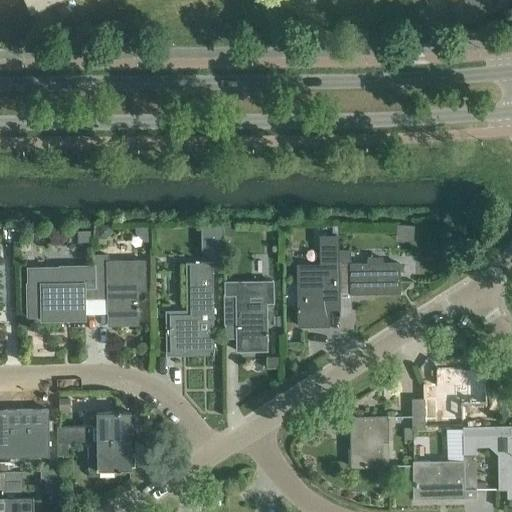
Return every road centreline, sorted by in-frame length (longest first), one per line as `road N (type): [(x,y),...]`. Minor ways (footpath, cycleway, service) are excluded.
road 1 (tertiary): [(511,70),(311,82),(0,83)]
road 2 (tertiary): [(0,124),(511,111)]
road 3 (residential): [(253,432),(473,293)]
road 4 (residential): [(0,378),(137,382),(164,398),(211,455)]
